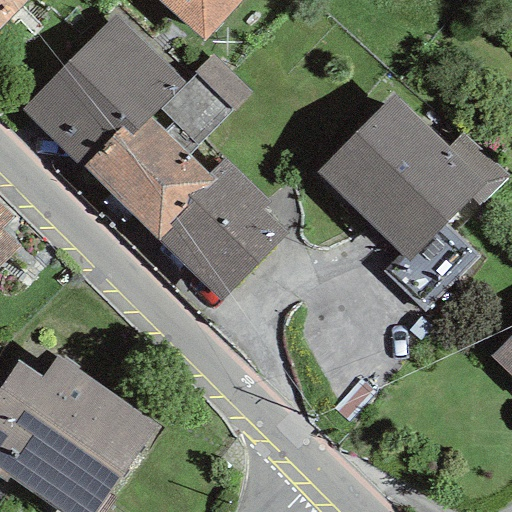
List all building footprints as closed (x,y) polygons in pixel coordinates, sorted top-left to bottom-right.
[(228,0),(134,0),(186,46),(228,0)] [(176,90),(103,18),(8,115),(202,304),(267,238),(243,215),(254,204),(208,158),(194,173),(143,124),(176,90)] [(434,155),(383,102),(309,175),(395,263),(464,196),(470,203),(490,184),(448,141),(434,155)] [(0,258),(19,240),(0,221),(0,258)] [(511,329),(484,357),(511,385),(511,329)] [(90,511),(146,434),(51,367),(32,393),(6,374),(0,382),(0,489),(32,511),(90,511)]
